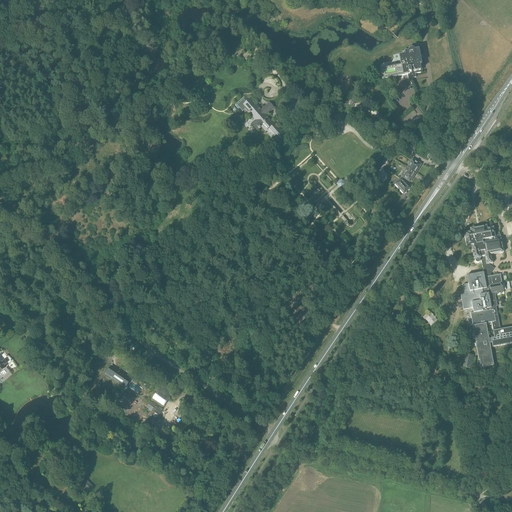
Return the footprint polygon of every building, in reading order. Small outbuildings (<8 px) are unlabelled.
[(415,51),(414,50),(413,50),(411,50),(409,51),(409,52),(405,53),(406,56),(400,57),(401,66),(380,70),(382,80),(408,75),(409,79),(416,78),(415,74),(421,73),(420,71),(422,71),(419,51),(415,51)] [(248,102),(244,97),(235,105),(241,112),(245,109),(249,113),(255,121),(252,124),(257,130),(261,126),(265,131),(271,127),(277,134),(274,136),(279,141),(285,136),(281,131),(280,131),(272,121),(271,122),(265,116),(267,114),(274,108),(270,103),(261,111),(251,99),(248,102)] [(411,170),(416,173),(422,164),(413,159),(407,168),(408,169),(410,170),(411,170)] [(410,182),(416,173),(411,170),(410,170),(408,169),(407,168),(401,177),(410,182)] [(404,194),(410,189),(401,179),(395,184),(404,194)] [(501,240),(500,235),(494,236),(493,228),(486,229),(486,227),(482,227),(481,227),(475,228),(471,229),(471,232),(465,233),(468,246),(472,245),(473,247),(474,252),(473,253),(474,255),(475,259),(476,262),(476,263),(478,263),(479,263),(480,262),(480,261),(481,261),(483,272),(467,276),(468,284),(463,285),(464,294),(461,295),(463,310),(473,308),(473,313),(470,313),(473,326),(472,326),(479,360),(481,368),(494,365),(490,343),(492,343),(493,347),(511,343),(511,327),(500,329),(496,306),(497,306),(495,296),(504,294),(500,274),(488,277),(488,276),(492,270),(491,268),(487,265),(487,264),(493,263),(492,259),(494,259),(493,255),(503,253),(501,240)] [(305,326),(313,315),(299,304),(290,316),(305,326)] [(0,373),(7,367),(6,367),(13,361),(6,354),(1,350),(0,350),(0,373)] [(471,368),(473,356),(466,354),(463,367),(471,368)] [(63,366),(68,360),(63,356),(58,363),(63,366)] [(131,379),(112,366),(108,373),(126,386),(131,379)] [(207,370),(203,375),(214,383),(218,378),(207,370)] [(138,392),(140,388),(132,383),(130,387),(138,392)] [(152,399),(164,407),(172,395),(160,387),(152,399)] [(147,407),(152,410),(152,411),(154,412),(159,416),(163,410),(160,408),(159,409),(155,406),(150,403),(147,407)] [(88,492),(89,491),(93,487),(91,484),(87,481),(82,486),(88,492)]
